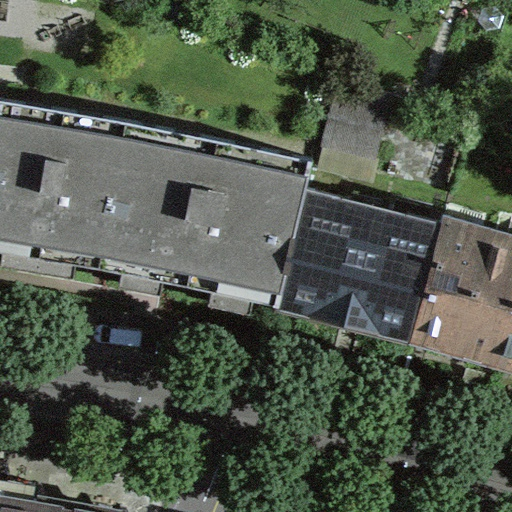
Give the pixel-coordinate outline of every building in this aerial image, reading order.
[(0,97),(0,247),(99,263),(276,301),(299,201),(310,155),(126,117),(0,97)] [(299,201),(276,301),(316,311),(412,335),(439,236),(404,227),(408,214),(324,194),(321,206),(299,201)] [(492,357),(511,288),(511,245),(487,239),(491,227),(444,214),(439,236),(412,335),(428,339),(492,357)] [(511,288),(492,357),(511,363),(511,362),(511,288)] [(0,511),(121,511),(0,490),(0,511)]
